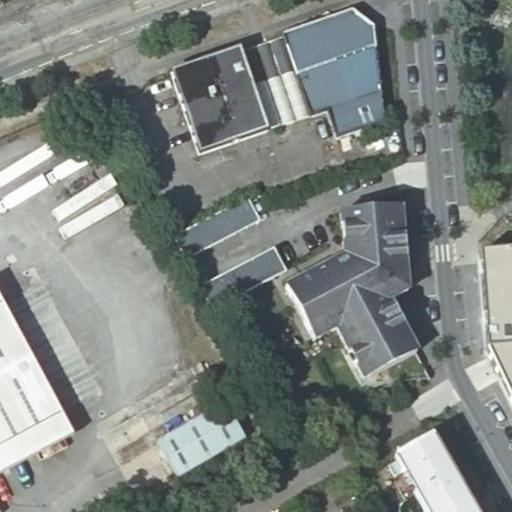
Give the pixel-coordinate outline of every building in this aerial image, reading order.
[(370,33),(350,16),(280,40),(282,47),(308,119),(309,122),(325,116),(335,143),(384,127),(370,33)] [(308,119),(282,47),(239,61),(265,133),(308,119)] [(265,133),(239,61),(237,55),(168,79),(197,159),(266,137),(265,133)] [(247,204),(179,241),(180,253),(186,265),(259,226),(247,204)] [(344,352),(405,337),(390,309),(407,299),(399,214),(339,219),(343,263),(284,295),(308,341),(331,329),(335,336),(344,352)] [(274,254),(201,292),(213,315),(286,277),(274,254)] [(511,254),(479,257),(487,355),(511,410),(511,254)] [(213,315),(201,292),(199,292),(211,316),(213,315)] [(0,293),(0,475),(74,437),(0,293)] [(331,329),(308,341),(312,348),(335,336),(331,329)] [(223,405),(157,446),(181,484),(247,443),(223,405)] [(431,440),(396,461),(424,511),(484,511),(461,472),(452,477),(431,440)]
